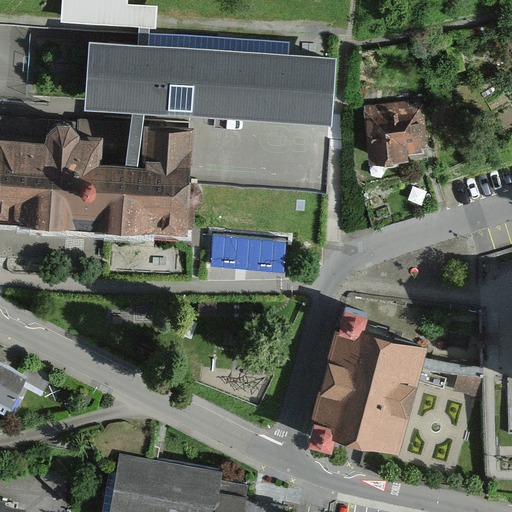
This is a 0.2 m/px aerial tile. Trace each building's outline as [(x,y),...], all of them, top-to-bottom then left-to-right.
[(331,130),(336,62),(88,45),(83,113),(132,116),(131,126),(142,126),(143,117),(331,130)] [(423,97),(364,104),(370,155),(429,148),(423,97)] [(0,226),(186,240),(194,130),(142,126),(131,126),(0,116),(0,226)] [(335,326),(307,435),(397,458),(425,349),(335,326)] [(221,468),(121,451),(110,511),(280,511),(282,505),(243,498),(244,491),(217,487),(221,468)]
